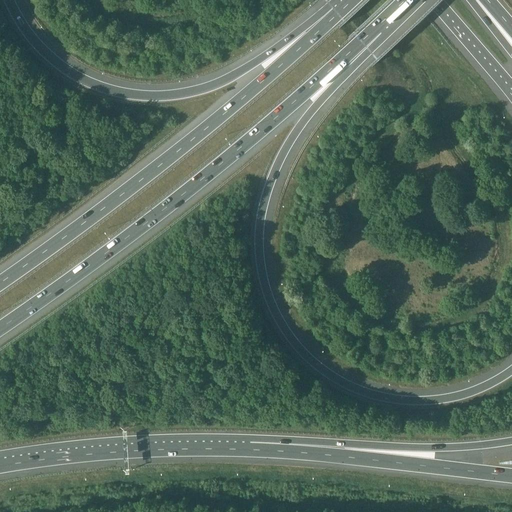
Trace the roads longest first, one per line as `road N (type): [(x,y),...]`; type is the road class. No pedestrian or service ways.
road 1 (motorway): [(511,372),(459,395),(386,398),(312,362),(274,308),(260,247),(268,187),(288,144),(377,26)]
road 2 (motorway): [(0,328),(195,184),(377,26)]
road 3 (motorway): [(335,14),(171,158),(0,285)]
road 4 (motorway): [(335,14),(216,84),(155,96),(80,76),(39,45),(12,0)]
road 5 (motorway): [(0,459),(119,444),(295,444)]
road 6 (motorway): [(295,444),(511,475)]
road 7 (motorway): [(295,444),(511,442)]
